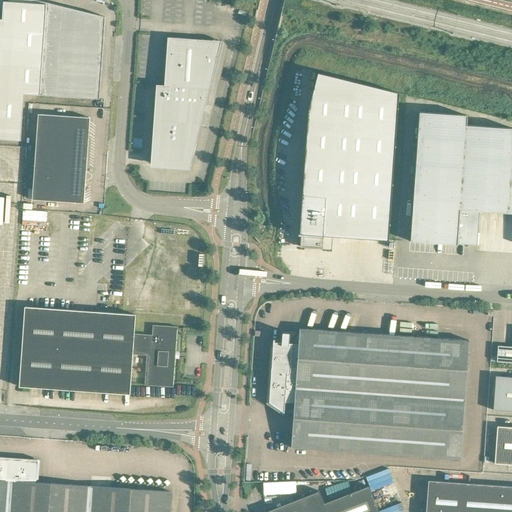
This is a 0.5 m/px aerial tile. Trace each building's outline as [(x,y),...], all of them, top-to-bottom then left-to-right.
[(99,99),(105,17),(76,10),(36,0),(7,0),(7,1),(3,1),(2,19),(0,18),(0,138),(20,140),(24,94),(99,99)] [(252,0),(251,7),(259,9),(259,7),(260,5),(259,4),(260,3),(261,0),(258,0),(252,0)] [(156,85),(156,86),(156,93),(151,163),(190,166),(198,132),(199,132),(221,41),(168,37),(164,85),(156,85)] [(303,183),(298,246),(328,248),(329,236),(389,240),(399,92),(317,72),(308,110),(303,183)] [(419,112),(410,241),(457,245),(457,244),(477,245),(479,211),(511,213),(511,128),(466,125),(467,115),(419,112)] [(32,200),(84,203),(90,118),(38,114),(32,200)] [(23,204),(22,224),(47,225),(47,211),(28,210),(28,204),(23,204)] [(19,387),(39,388),(130,394),(132,354),(146,355),(144,385),(173,387),(177,327),(153,325),(152,335),(134,334),(135,314),(24,306),(19,387)] [(284,412),(285,402),(294,402),(291,448),(460,460),(469,340),(299,328),(298,344),(289,343),(289,333),(282,332),(282,343),(274,342),(274,341),(273,341),(269,402),(284,412)] [(497,362),(511,362),(511,346),(498,346),(497,362)] [(493,410),(511,411),(511,377),(496,376),(493,410)] [(511,427),(497,426),(494,463),(511,464),(511,427)] [(0,459),(0,511),(169,511),(171,492),(37,482),(38,462),(0,459)] [(511,511),(511,486),(428,481),(425,511),(511,511)] [(378,511),(369,486),(324,503),(319,491),(274,508),(265,511),(264,511),(378,511)]
